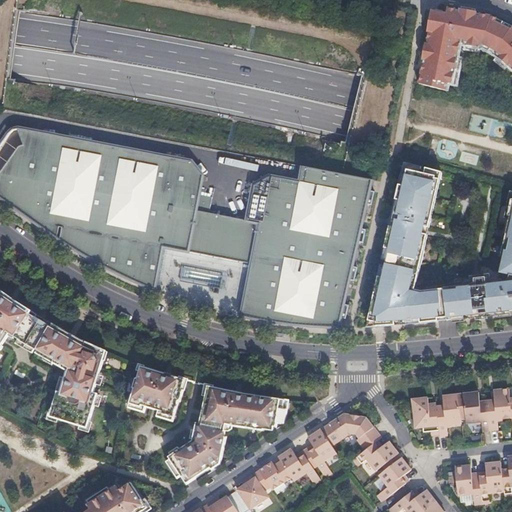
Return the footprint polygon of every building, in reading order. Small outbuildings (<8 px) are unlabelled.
[(419,84),(450,92),(460,43),(483,48),(489,51),(503,21),(492,16),(476,13),(477,12),(460,9),(460,10),(448,8),(447,14),(446,14),(431,11),(427,32),(429,32),(427,43),(425,43),(422,60),(423,60),(419,84)] [(511,25),(503,21),(489,51),(495,53),(511,68),(511,25)] [(371,191),(374,180),(303,166),(301,181),(270,176),(254,186),(248,220),(214,214),(215,210),(211,210),(214,197),(201,194),(204,175),(192,161),(21,129),(15,128),(13,128),(12,128),(11,129),(10,129),(9,130),(8,131),(7,132),(7,133),(6,133),(0,142),(0,197),(1,198),(3,200),(6,202),(11,205),(13,207),(15,208),(20,212),(25,215),(31,220),(36,223),(41,227),(48,232),(54,236),(59,240),(64,243),(70,247),(76,250),(81,254),(90,259),(96,262),(102,265),(107,268),(113,271),(122,276),(130,279),(135,282),(138,283),(141,284),(145,286),(150,288),(154,290),(158,291),(165,247),(250,264),(241,317),(259,320),(265,321),(268,322),(275,322),(281,323),(289,324),(295,325),(305,326),(309,326),(313,327),(318,327),(321,327),(324,327),(329,327),(333,328),(340,328),(342,318),(346,319),(349,306),(345,305),(351,280),(355,281),(358,268),(354,267),(360,242),(364,242),(366,230),(362,229),(368,204),(372,205),(375,192),(371,191)] [(439,321),(448,320),(444,289),(435,290),(422,291),(415,290),(418,278),(421,264),(424,251),(428,235),(429,228),(432,216),(434,208),(440,179),(442,172),(438,171),(426,168),(426,170),(421,169),(422,167),(409,164),(405,162),(403,169),(395,206),(396,206),(395,214),(393,222),(391,222),(386,243),(391,244),(384,273),(380,272),(376,288),(375,292),(369,321),(368,328),(375,327),(376,327),(388,327),(395,326),(395,324),(405,323),(412,323),(412,324),(416,324),(433,322),(439,321)] [(444,285),(444,289),(448,320),(457,319),(481,317),(488,316),(498,315),(498,311),(511,309),(511,191),(508,205),(511,206),(509,215),(511,215),(502,253),(509,254),(505,273),(511,274),(509,280),(502,281),(502,279),(491,280),(490,274),(480,275),(482,289),(480,289),(480,294),(477,295),(475,281),(453,284),(444,285)] [(2,345),(11,331),(15,334),(14,336),(20,340),(31,346),(38,350),(36,353),(68,371),(61,393),(59,392),(52,413),(51,417),(61,420),(78,425),(88,428),(90,424),(99,394),(94,393),(105,357),(107,351),(102,349),(100,348),(93,345),(86,341),(81,339),(79,338),(75,336),(71,334),(70,333),(62,329),(59,327),(58,329),(53,326),(52,328),(46,324),(35,317),(30,314),(31,312),(26,309),(27,308),(16,301),(10,297),(5,294),(0,289),(0,350),(3,346),(2,345)] [(183,390),(186,380),(142,366),(138,379),(137,378),(134,388),(135,388),(130,403),(142,407),(143,405),(163,411),(163,413),(174,417),(179,401),(181,401),(184,390),(183,390)] [(209,386),(206,396),(205,402),(198,435),(196,435),(195,441),(193,441),(170,456),(176,467),(173,469),(178,477),(182,475),(187,484),(212,467),(213,469),(221,464),(227,437),(224,437),(227,424),(234,425),(250,428),(257,429),(264,430),(264,425),(277,427),(278,416),(286,418),(287,409),(284,408),(285,400),(271,398),(261,396),(255,395),(247,394),(242,393),(241,393),(233,391),(228,390),(224,389),(220,389),(216,388),(210,386),(209,386)] [(494,391),(494,394),(495,400),(487,401),(491,431),(499,430),(498,419),(511,417),(511,413),(510,399),(509,389),(502,390),(494,391)] [(480,402),(479,396),(479,392),(471,393),(464,394),(466,419),(467,423),(482,422),(483,432),(491,431),(487,401),(480,402)] [(459,395),(451,395),(443,396),(444,400),(444,406),(437,407),(440,434),(440,436),(448,435),(447,426),(462,424),(461,420),(459,395)] [(432,435),(440,434),(437,407),(436,404),(429,405),(428,398),(413,400),(415,417),(414,417),(413,419),(414,423),(415,424),(416,424),(416,428),(423,427),(424,432),(431,432),(432,435)] [(331,444),(340,438),(349,433),(357,434),(360,438),(358,440),(366,450),(375,443),(378,441),(382,438),(366,418),(345,414),(331,424),(322,430),(331,444)] [(318,466),(324,475),(331,471),(325,461),(337,453),(331,444),(322,430),(309,438),(313,445),(315,448),(309,453),(318,466)] [(379,469),(399,454),(389,442),(383,447),(380,449),(375,443),(366,450),(354,460),(358,466),(367,459),(377,471),(379,469)] [(292,478),(294,481),(307,473),(313,482),(320,478),(314,469),(305,455),(299,459),(296,456),(292,449),(279,458),(292,478)] [(305,455),(314,469),(318,466),(309,453),(307,449),(296,456),(299,459),(305,455)] [(379,469),(382,473),(402,458),(399,454),(379,469)] [(511,456),(508,457),(509,465),(502,466),(502,470),(505,492),(505,497),(511,496),(511,456)] [(273,490),(292,478),(279,458),(266,466),(260,470),(261,472),(271,487),(273,490)] [(385,500),(406,484),(402,478),(405,475),(411,470),(402,458),(382,473),(380,475),(389,487),(380,494),(385,500)] [(501,462),(486,464),(487,472),(479,473),(480,477),(483,504),(491,503),(490,493),(505,492),(502,470),(502,466),(501,462)] [(471,466),(456,467),(458,485),(457,485),(456,487),(456,491),(458,492),(459,496),(474,494),(475,505),(483,504),(480,477),(479,473),(472,473),(471,466)] [(261,472),(260,470),(248,478),(242,482),(244,485),(238,490),(251,509),(269,497),(265,491),(271,487),(261,472)] [(87,511),(141,511),(144,510),(145,504),(132,483),(119,491),(116,486),(90,504),(90,507),(91,509),(87,511)] [(416,489),(413,492),(391,508),(389,510),(390,511),(399,511),(405,508),(408,511),(423,511),(436,502),(427,490),(420,495),(416,489)] [(238,511),(228,496),(221,500),(216,504),(213,501),(201,509),(202,510),(203,511),(238,511)] [(443,511),(436,502),(423,511),(443,511)]
